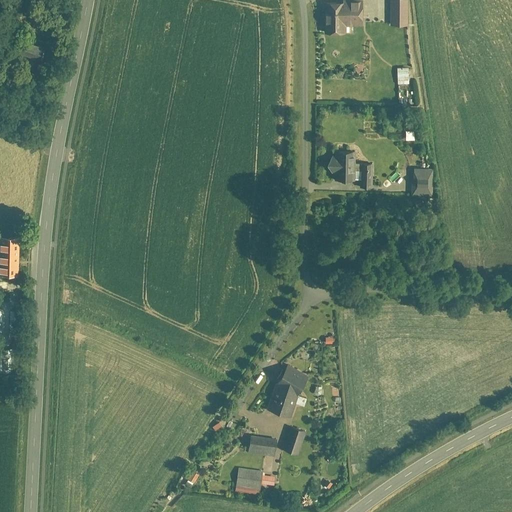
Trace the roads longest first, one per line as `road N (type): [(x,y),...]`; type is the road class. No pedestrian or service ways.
road 1 (tertiary): [(33,511),(50,194),(87,0)]
road 2 (secondary): [(356,511),(511,418)]
